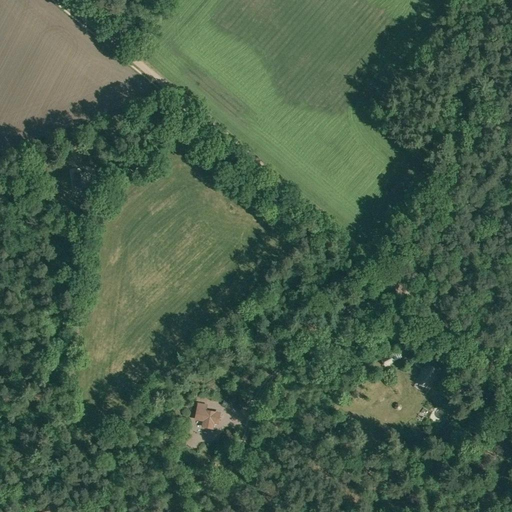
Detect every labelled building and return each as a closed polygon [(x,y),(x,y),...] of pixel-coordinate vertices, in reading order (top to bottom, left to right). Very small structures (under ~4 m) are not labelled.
[(76,174),(77,187),(91,186),(90,172),(76,174)] [(381,359),(385,367),(395,362),(390,354),(381,359)] [(406,361),(399,363),(401,369),(408,367),(406,361)] [(388,368),(392,376),(401,371),(398,363),(388,368)] [(415,382),(429,391),(441,372),(427,364),(415,382)] [(202,427),(212,428),(214,423),(218,423),(220,413),(207,411),(208,405),(198,403),(197,409),(195,419),(204,421),(202,427)] [(442,429),(448,436),(454,432),(448,424),(442,429)]
